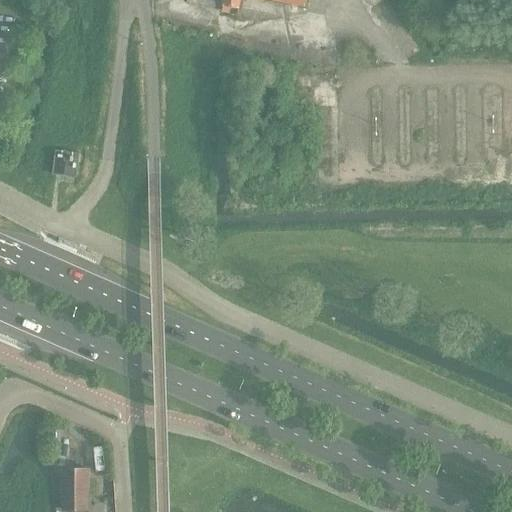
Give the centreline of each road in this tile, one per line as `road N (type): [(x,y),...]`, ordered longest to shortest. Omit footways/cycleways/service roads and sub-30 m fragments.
road 1 (tertiary): [(511,471),(0,248)]
road 2 (tertiary): [(0,306),(474,511)]
road 3 (residential): [(0,412),(20,392),(121,435)]
